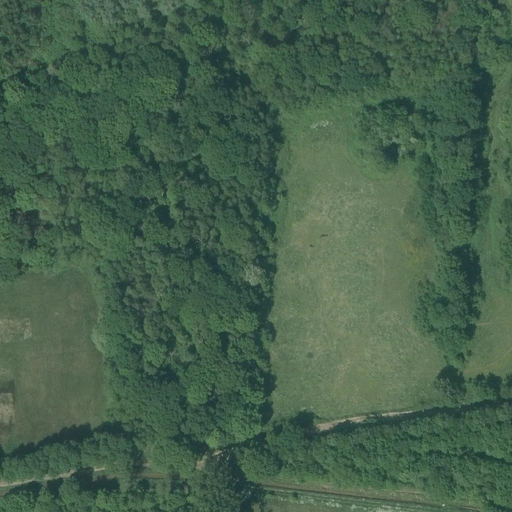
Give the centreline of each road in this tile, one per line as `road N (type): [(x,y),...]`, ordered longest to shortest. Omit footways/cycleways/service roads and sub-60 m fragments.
road 1 (track): [(511,403),(207,450)]
road 2 (track): [(207,450),(210,473),(489,504)]
road 3 (track): [(207,450),(0,486)]
